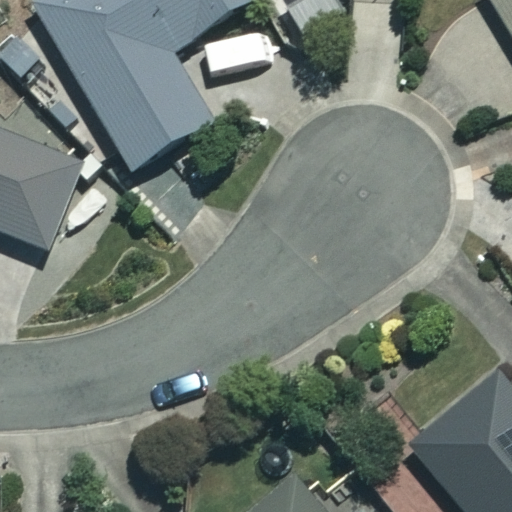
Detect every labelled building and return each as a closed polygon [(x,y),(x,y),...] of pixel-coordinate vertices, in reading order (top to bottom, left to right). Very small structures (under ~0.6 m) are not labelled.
[(261,0),(46,0),(33,8),(127,173),(213,124),(171,52),(261,0)] [(511,0),(486,0),(511,42),(511,0)] [(85,168),(0,136),(0,235),(53,255),(85,168)] [(511,511),(511,398),(491,373),(405,445),(460,511),(511,511)] [(318,511),(296,483),(259,511),(318,511)]
